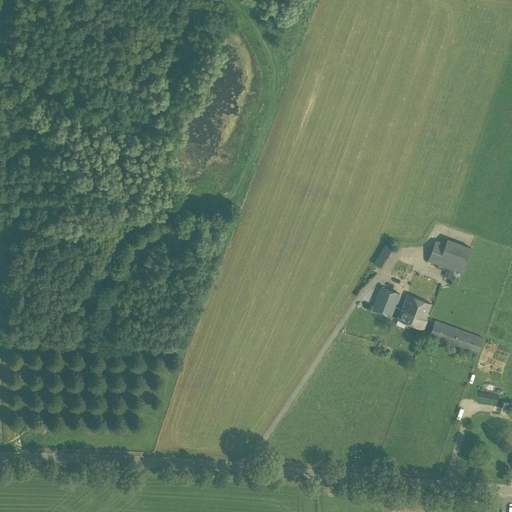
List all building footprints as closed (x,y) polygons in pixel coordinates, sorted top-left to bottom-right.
[(471,247),(447,238),(445,243),(435,240),(427,261),(446,268),(443,276),(451,279),(452,274),(458,276),(459,272),(462,273),(471,247)] [(380,268),(392,248),(385,244),(373,263),(380,268)] [(390,317),(399,294),(380,287),(371,309),(390,317)] [(425,320),(431,304),(407,295),(402,309),(401,309),(397,319),(423,329),(426,321),(425,320)] [(477,353),(482,338),(435,321),(430,336),(477,353)]
